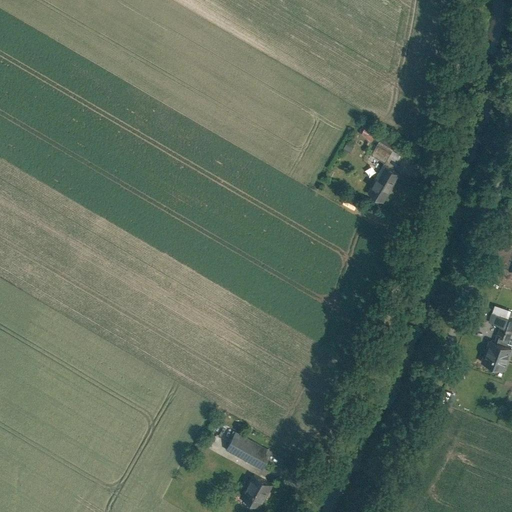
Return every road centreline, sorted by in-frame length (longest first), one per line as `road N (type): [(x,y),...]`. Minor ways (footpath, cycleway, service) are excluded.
road 1 (unclassified): [(275,511),(413,218),(460,0)]
road 2 (unclassified): [(349,511),(441,326),(511,94)]
